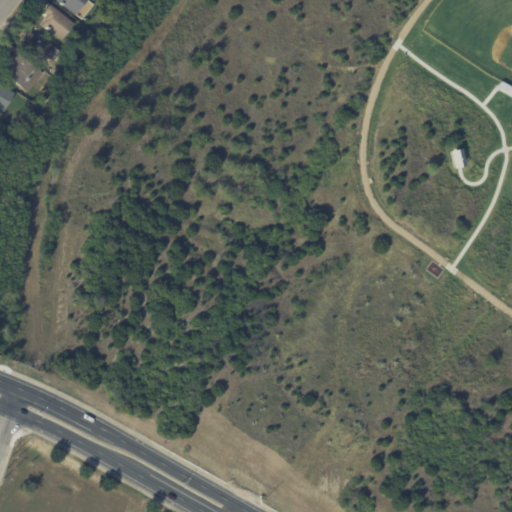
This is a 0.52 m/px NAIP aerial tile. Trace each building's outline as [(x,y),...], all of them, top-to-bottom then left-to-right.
[(86,0),(75,16),(59,4),(60,3),(57,0),(86,0)] [(55,8),(75,24),(63,40),(45,27),(49,22),(44,19),(47,15),(43,12),(49,4),(55,8)] [(102,20),(108,13),(113,18),(108,24),(102,20)] [(42,36),(60,51),(44,71),(16,49),(30,32),(37,37),(39,34),(42,36)] [(82,40),(88,33),(94,38),(88,45),(82,40)] [(25,84),(22,88),(0,70),(6,62),(9,64),(12,60),(10,59),(16,51),(37,68),(25,84)] [(0,84),(14,93),(12,95),(18,98),(15,103),(10,100),(3,112),(0,110),(0,84)] [(23,116),(30,120),(26,126),(20,122),(23,116)]
